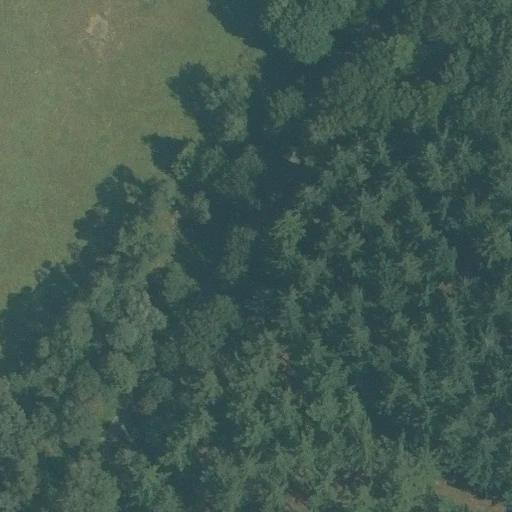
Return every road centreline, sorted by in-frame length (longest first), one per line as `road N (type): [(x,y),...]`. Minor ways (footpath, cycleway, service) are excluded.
road 1 (track): [(52,511),(399,0)]
road 2 (track): [(511,72),(375,34)]
